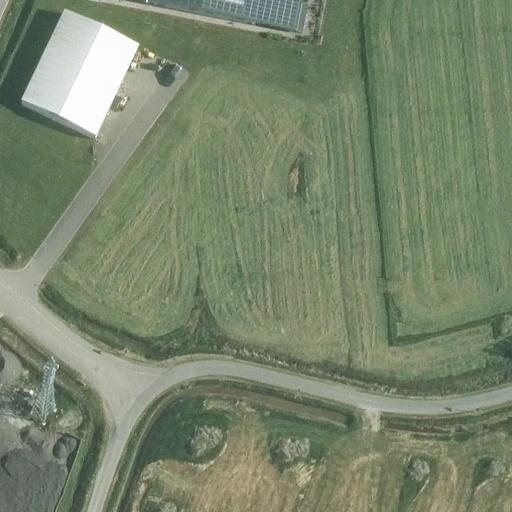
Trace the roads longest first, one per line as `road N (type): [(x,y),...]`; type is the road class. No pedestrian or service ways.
road 1 (residential): [(511,391),(394,412),(197,369),(134,396)]
road 2 (residential): [(166,83),(13,300)]
road 3 (residential): [(134,396),(13,300)]
road 4 (residential): [(134,396),(88,511)]
